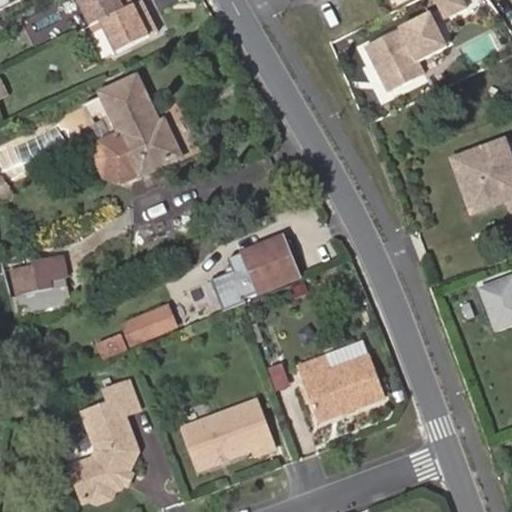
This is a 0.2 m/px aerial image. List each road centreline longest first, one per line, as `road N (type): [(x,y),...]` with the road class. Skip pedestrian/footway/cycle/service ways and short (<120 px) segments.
road 1 (tertiary): [(452,456),(356,215),(233,0)]
road 2 (unknown): [(319,150),(164,205)]
road 3 (residential): [(301,511),(452,456)]
